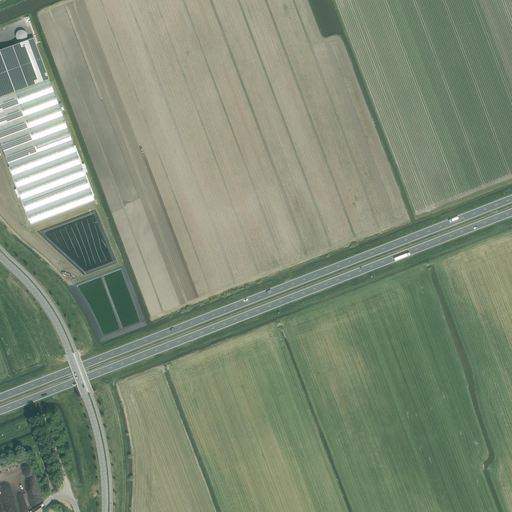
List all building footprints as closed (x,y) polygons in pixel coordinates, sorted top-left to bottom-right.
[(0,98),(50,80),(34,38),(0,50),(0,98)] [(50,80),(0,98),(0,141),(31,224),(95,200),(50,80)] [(8,186),(0,188),(0,189),(5,209),(3,210),(6,222),(15,220),(14,217),(10,218),(9,215),(15,213),(8,186)] [(50,265),(31,272),(33,279),(58,271),(55,263),(50,264),(50,265)] [(24,485),(27,494),(36,491),(32,482),(24,485)]
